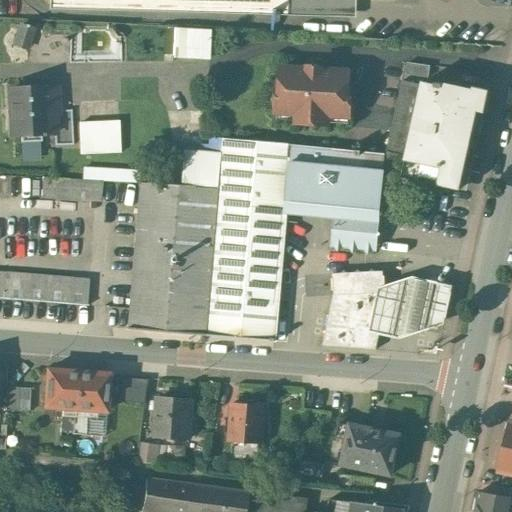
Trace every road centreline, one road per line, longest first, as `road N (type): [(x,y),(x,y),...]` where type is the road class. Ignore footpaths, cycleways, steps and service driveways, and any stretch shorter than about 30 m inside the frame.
road 1 (residential): [(0,338),(469,381)]
road 2 (secondary): [(511,173),(469,381)]
road 3 (secondary): [(469,381),(440,511)]
